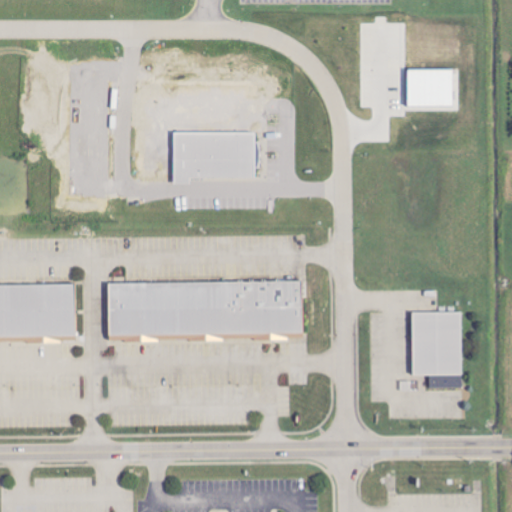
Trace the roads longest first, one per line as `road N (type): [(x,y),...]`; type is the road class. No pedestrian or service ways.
road 1 (tertiary): [(511,449),(0,454)]
road 2 (residential): [(347,511),(342,133),(333,96)]
road 3 (residential): [(333,96),(304,59),(256,34),(0,28)]
